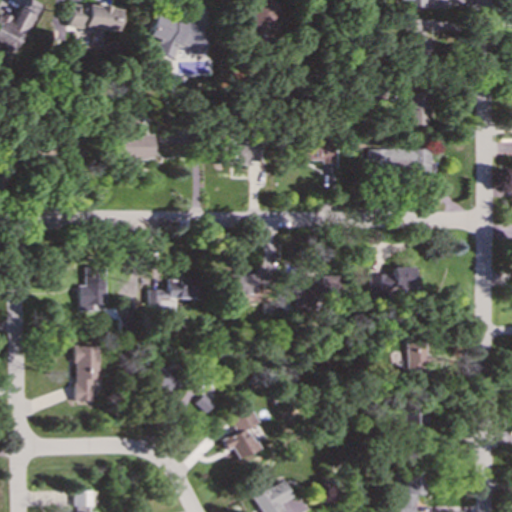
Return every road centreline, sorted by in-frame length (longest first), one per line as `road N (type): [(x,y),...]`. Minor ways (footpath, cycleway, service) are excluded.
road 1 (residential): [(482,511),(483,0)]
road 2 (residential): [(483,222),(67,220),(49,222),(23,243)]
road 3 (residential): [(16,511),(15,270),(23,243)]
road 4 (residential): [(193,511),(156,456),(123,447),(17,447)]
